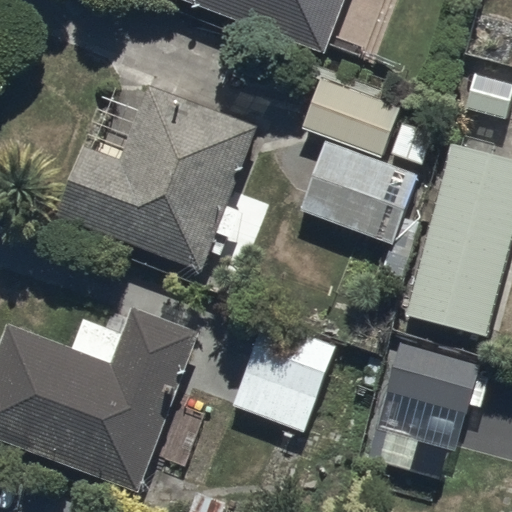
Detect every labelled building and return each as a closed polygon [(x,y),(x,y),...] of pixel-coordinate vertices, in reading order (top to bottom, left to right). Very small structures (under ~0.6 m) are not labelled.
[(198,0),(332,47),(348,0),(198,0)] [(324,133),(298,208),(396,241),(419,173),(384,161),(388,151),(422,163),(433,133),(397,121),(405,99),(325,72),(306,126),(324,133)] [(84,143),(56,214),(205,271),(221,228),(235,234),(245,209),(231,204),(261,126),(153,85),(125,158),(84,143)] [(490,334),(511,250),(511,154),(453,139),(408,313),(490,334)] [(7,324),(0,342),(0,438),(140,491),(199,333),(136,309),(129,330),(87,315),(75,349),(7,324)] [(338,345),(265,319),(234,407),(307,433),(338,345)] [(486,364),(400,339),(383,399),(469,423),(486,364)]
